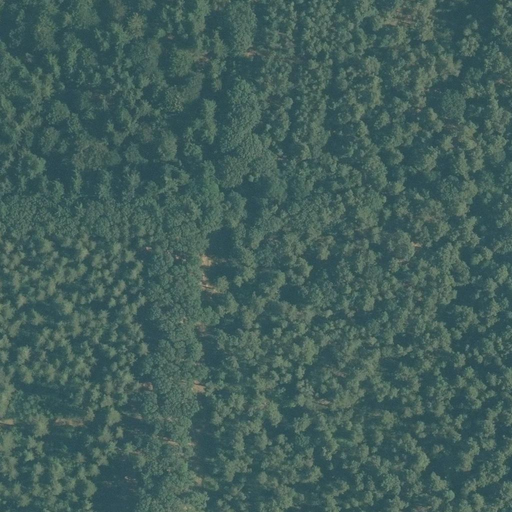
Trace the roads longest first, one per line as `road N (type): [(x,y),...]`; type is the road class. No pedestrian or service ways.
road 1 (tertiary): [(0,203),(350,200),(511,166)]
road 2 (track): [(192,511),(198,422),(0,421)]
road 3 (track): [(198,422),(213,204)]
